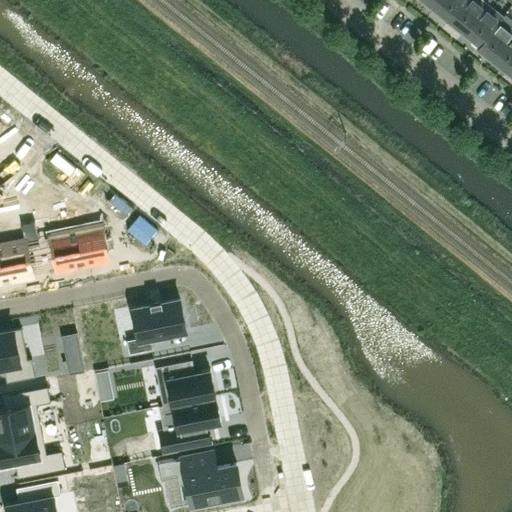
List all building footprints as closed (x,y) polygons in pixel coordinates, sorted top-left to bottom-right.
[(450,19),(465,0),(440,0),(435,7),(450,19)] [(465,31),(487,3),(483,0),(465,0),(450,19),(464,31),(465,31)] [(478,46),(500,18),(501,19),(503,16),(487,3),(465,31),(464,31),(462,33),(478,46)] [(511,34),(511,27),(501,19),(500,18),(478,46),(493,58),(511,34)] [(508,70),(511,65),(511,34),(493,58),(508,70)] [(48,217),(35,220),(39,244),(52,241),(58,269),(108,259),(101,224),(51,233),(48,217)] [(24,239),(0,243),(0,280),(32,274),(26,246),(39,244),(35,220),(21,223),(24,239)] [(138,336),(127,338),(129,352),(153,347),(150,335),(186,328),(180,297),(133,306),(138,336)] [(21,326),(0,330),(0,364),(4,364),(7,380),(35,374),(32,356),(27,357),(21,326)] [(81,350),(65,353),(69,373),(84,370),(81,350)] [(192,358),(155,365),(163,403),(159,404),(159,405),(215,394),(210,368),(195,371),(192,358)] [(12,405),(0,407),(0,436),(42,428),(37,402),(50,400),(47,384),(9,392),(12,405)] [(215,394),(159,405),(164,429),(160,429),(163,449),(210,440),(207,422),(220,420),(215,394)] [(0,462),(22,459),(25,474),(63,467),(60,449),(46,452),(42,428),(0,436),(0,462)] [(213,449),(158,460),(161,479),(165,478),(177,475),(182,503),(213,497),(215,504),(242,498),(237,475),(239,475),(236,462),(216,466),(213,449)] [(27,498),(7,502),(8,511),(57,511),(54,494),(61,493),(58,478),(24,484),(27,498)]
